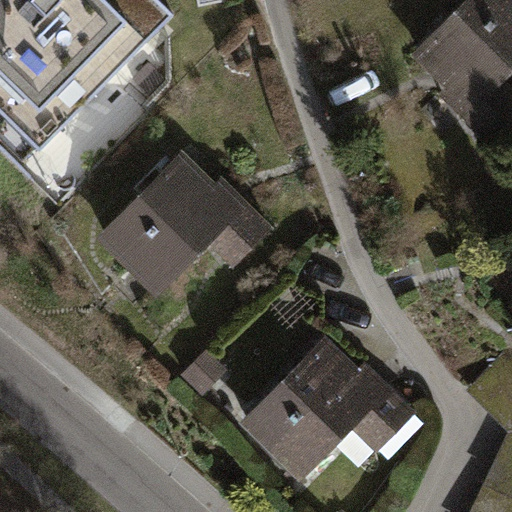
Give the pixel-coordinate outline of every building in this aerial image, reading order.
[(0,0),(0,104),(35,140),(165,12),(153,0),(0,0)] [(511,70),(511,0),(463,0),(413,52),(446,83),(439,90),(496,145),(511,128),(511,78),(508,75),(511,70)] [(182,147),(97,233),(158,292),(207,241),(234,268),(275,226),(222,174),(216,180),(182,147)] [(326,333),(241,419),(300,477),(351,425),(377,450),(417,410),(365,359),(359,365),(326,333)] [(465,389),(509,431),(470,511),(511,511),(511,341),(465,389)] [(207,346),(182,372),(204,394),(229,368),(207,346)]
